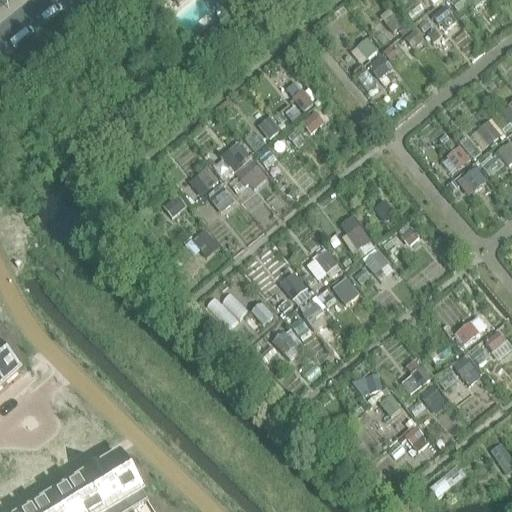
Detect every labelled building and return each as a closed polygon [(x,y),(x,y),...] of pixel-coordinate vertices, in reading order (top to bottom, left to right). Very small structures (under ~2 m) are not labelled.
[(485,0),(466,0),(476,12),(487,2),(485,0)] [(445,11),(433,21),(440,29),(441,28),(446,34),(457,26),(445,11)] [(163,24),(157,16),(151,20),(157,28),(163,24)] [(395,21),(386,28),(393,37),(402,30),(395,21)] [(415,35),(405,43),(413,53),(423,45),(415,35)] [(367,44),(357,53),(367,64),(370,62),(378,55),(367,44)] [(381,60),(368,71),(379,85),(393,73),(381,60)] [(302,95),(293,102),(303,115),(313,108),(302,95)] [(294,111),(286,118),(293,126),(301,119),(294,111)] [(316,116),(302,127),(312,138),(325,127),(316,116)] [(269,122),(259,131),(269,144),(280,135),(269,122)] [(490,127),(479,136),(489,149),(501,140),(490,127)] [(239,147),(221,162),(234,177),(251,163),(239,147)] [(511,153),(508,149),(498,157),(509,170),(511,167),(511,153)] [(457,153),(448,161),(449,163),(457,172),(458,174),(467,166),(457,153)] [(253,167),(237,180),(245,189),(248,187),(253,192),(265,182),(253,167)] [(207,173),(191,187),(201,200),(207,195),(218,187),(207,173)] [(473,174),(464,182),(474,195),(484,187),(473,174)] [(222,191),(208,202),(222,218),(235,207),(222,191)] [(177,200),(163,212),(172,223),(186,211),(177,200)] [(386,204),(375,213),(384,225),(395,216),(386,204)] [(202,231),(190,241),(192,243),(201,254),(207,261),(219,251),(202,231)] [(359,233),(347,242),(355,254),(367,245),(359,233)] [(411,233),(401,241),(409,251),(419,242),(411,233)] [(329,258),(310,273),(318,283),(326,277),(330,281),(340,273),(329,258)] [(379,259),(367,269),(374,278),(387,267),(379,259)] [(344,281),(333,290),(347,308),(358,299),(344,281)] [(299,283),(285,294),(292,303),(306,292),(299,283)] [(261,309),(253,317),(265,329),(272,321),(261,309)] [(317,309),(303,319),(310,329),(324,319),(317,309)] [(478,322),(454,341),(462,351),(486,332),(478,322)] [(497,336),(485,346),(492,355),(504,346),(497,336)] [(283,337),(274,346),(291,363),(300,354),(297,351),(287,340),(283,337)] [(0,352),(0,385),(0,386),(17,372),(0,352)] [(468,362),(455,372),(468,389),(481,379),(468,362)] [(412,379),(402,388),(410,399),(430,384),(421,372),(412,379)] [(378,379),(352,387),(363,401),(382,395),(378,379)] [(433,391),(422,401),(429,410),(441,400),(433,391)] [(390,402),(381,409),(391,421),(400,413),(390,402)] [(416,431),(405,440),(418,455),(429,446),(416,431)] [(511,466),(501,449),(490,456),(506,481),(511,477),(511,466)] [(120,460),(102,470),(127,511),(135,511),(148,504),(134,483),(137,481),(130,470),(127,472),(120,460)] [(127,511),(102,470),(85,481),(103,511),(116,511),(123,508),(125,511),(127,511)] [(103,511),(85,481),(67,492),(79,511),(103,511)] [(79,511),(67,492),(49,503),(54,511),(79,511)] [(54,511),(49,503),(34,511),(54,511)]
